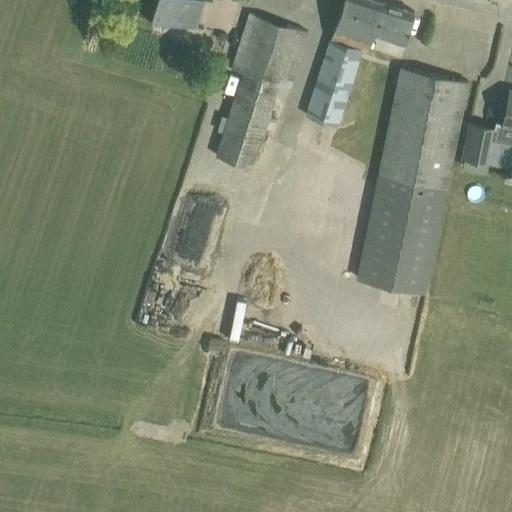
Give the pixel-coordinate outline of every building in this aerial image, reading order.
[(127,0),(127,4),(130,5),(133,12),(156,19),(162,15),(196,26),(204,0),(208,0),(212,1),(212,0),(211,0),(127,0)] [(414,10),(382,0),(342,0),(305,113),(337,124),(363,47),(369,49),(375,33),(403,42),(414,10)] [(307,30),(250,12),(233,67),(243,70),(216,154),(252,165),(279,82),(290,85),(307,30)] [(468,80),(401,66),(357,276),(424,290),(468,80)] [(495,127),(493,135),(511,138),(511,90),(510,90),(506,109),(503,123),(496,121),(495,127)] [(469,121),(462,156),(465,156),(487,161),(490,149),(491,141),(493,135),(495,127),(469,121)] [(491,141),(490,149),(498,151),(500,143),(491,141)]
